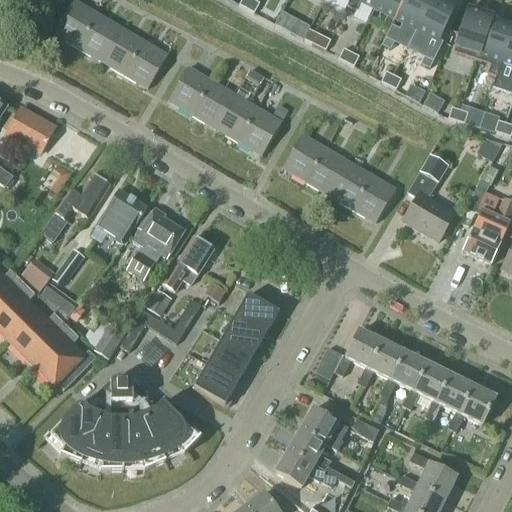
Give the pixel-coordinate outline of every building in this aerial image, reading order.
[(248,0),(242,0),(238,7),(246,12),(251,1),(248,0)] [(348,5),(346,9),(355,14),(359,5),(372,12),(377,0),(350,0),(348,5)] [(377,0),(372,12),(394,22),(404,0),(377,0)] [(404,0),(394,22),(415,33),(431,0),(404,0)] [(443,0),(431,0),(415,33),(437,44),(456,6),(443,0)] [(251,1),(246,12),(253,16),(258,5),(251,1)] [(76,51),(97,16),(73,3),(53,37),(76,51)] [(467,11),(452,55),(476,63),(490,19),(467,11)] [(97,16),(76,51),(99,64),(120,30),(97,16)] [(511,25),(490,19),(476,63),(489,68),(486,77),(496,80),(501,66),(500,66),(511,29),(511,25)] [(301,28),(296,39),(303,42),(308,32),(301,28)] [(511,29),(500,66),(501,66),(511,70),(511,29)] [(120,30),(99,64),(123,78),(143,44),(120,30)] [(308,32),(303,42),(311,46),(316,36),(308,32)] [(166,58),(143,44),(123,78),(146,92),(166,58)] [(343,51),(338,61),(345,65),(350,55),(343,51)] [(350,55),(345,65),(353,69),(358,59),(350,55)] [(191,118),(211,84),(187,70),(167,104),(191,118)] [(249,74),(245,80),(258,88),(263,81),(263,80),(250,72),(249,74)] [(385,74),(380,85),(388,88),(393,78),(385,74)] [(393,78),(388,88),(395,92),(400,82),(393,78)] [(211,84),(191,118),(214,132),(234,97),(211,84)] [(239,91),(235,97),(244,102),(247,96),(239,91)] [(234,97),(214,132),(237,145),(257,111),(234,97)] [(277,108),(271,119),(257,111),(237,145),(260,159),(281,125),(287,113),(277,108)] [(451,110),(447,121),(455,124),(459,113),(451,110)] [(35,154),(50,130),(19,112),(5,137),(35,154)] [(459,113),(455,124),(463,126),(467,116),(459,113)] [(497,123),(494,134),(502,137),(505,126),(497,123)] [(511,128),(505,126),(502,137),(510,139),(511,132),(511,128)] [(304,185),(325,151),(301,137),(281,171),(304,185)] [(484,141),(476,156),(491,164),(499,150),(484,141)] [(325,151),(304,185),(327,199),(348,165),(325,151)] [(428,158),(418,175),(436,186),(446,168),(428,158)] [(348,165),(327,199),(351,212),(371,178),(348,165)] [(485,175),(484,177),(492,181),(496,173),(488,169),(485,175)] [(0,171),(0,187),(5,191),(12,180),(0,171)] [(437,245),(453,217),(426,202),(436,186),(418,175),(406,196),(415,201),(401,225),(437,245)] [(54,217),(40,237),(52,245),(66,225),(65,224),(72,212),(87,222),(109,188),(91,177),(77,198),(70,193),(54,217)] [(394,192),(371,178),(351,212),(374,226),(394,192)] [(489,186),(480,182),(473,194),(470,202),(464,212),(474,217),(489,186)] [(466,191),(463,198),(470,202),(473,194),(466,191)] [(133,231),(146,211),(117,193),(96,228),(107,235),(106,238),(122,248),(133,231)] [(511,227),(511,223),(511,204),(503,200),(494,219),(492,224),(478,218),(461,255),(490,268),(500,245),(499,245),(503,237),(508,226),(511,227)] [(166,262),(183,234),(163,221),(165,218),(153,211),(140,234),(138,233),(131,244),(141,250),(137,256),(136,256),(126,273),(143,283),(159,257),(166,262)] [(464,212),(458,225),(468,230),(474,217),(464,212)] [(511,223),(511,227),(508,226),(503,237),(511,241),(511,223)] [(196,278),(213,253),(193,240),(180,260),(178,259),(161,287),(174,295),(182,283),(190,288),(196,278)] [(511,277),(511,247),(501,272),(511,277)] [(84,260),(72,252),(51,282),(62,290),(84,260)] [(54,276),(34,261),(19,280),(39,295),(54,276)] [(0,278),(0,303),(20,283),(9,273),(2,280),(0,278)] [(0,303),(0,337),(6,343),(36,313),(26,304),(33,297),(20,283),(0,303)] [(49,286),(40,299),(67,319),(77,307),(49,286)] [(216,289),(209,301),(218,306),(225,294),(216,289)] [(171,302),(156,293),(145,311),(159,320),(171,302)] [(264,338),(274,321),(277,317),(245,299),(232,322),(263,340),(266,341),(267,340),(264,338)] [(119,350),(128,355),(145,328),(175,347),(200,309),(191,303),(172,333),(141,313),(119,350)] [(77,308),(70,317),(68,321),(75,326),(79,321),(84,314),(77,308)] [(53,316),(46,323),(36,313),(6,343),(29,366),(66,329),(53,316)] [(232,322),(219,345),(250,362),(253,364),(254,363),(251,361),(263,340),(232,322)] [(125,336),(110,326),(102,340),(89,331),(83,341),(94,352),(93,354),(108,363),(125,336)] [(29,366),(32,369),(53,389),(56,386),(64,378),(72,370),(80,362),(82,360),(70,348),(77,341),(66,329),(29,366)] [(358,333),(344,360),(327,351),(314,377),(329,384),(333,376),(342,380),(350,364),(364,371),(367,372),(381,344),(358,333)] [(372,375),(386,382),(390,383),(403,356),(381,344),(367,372),(364,371),(356,387),(364,391),(372,375)] [(206,367),(237,385),(240,387),(241,386),(238,384),(250,362),(219,345),(206,367)] [(88,354),(82,360),(80,362),(87,369),(95,361),(88,354)] [(395,386),(409,393),(412,395),(426,367),(403,356),(390,383),(386,382),(378,398),(387,402),(395,386)] [(80,362),(72,370),(78,377),(87,369),(80,362)] [(224,407),(237,385),(206,367),(193,390),(227,410),(227,409),(224,407)] [(417,397),(432,404),(435,406),(449,378),(426,367),(412,395),(409,393),(401,409),(409,413),(417,397)] [(72,370),(64,378),(71,385),(78,377),(72,370)] [(64,378),(56,386),(63,393),(71,385),(64,378)] [(440,408),(454,415),(457,417),(471,389),(449,378),(435,406),(432,404),(424,420),(432,424),(440,408)] [(110,382),(108,384),(95,396),(93,404),(110,411),(110,406),(129,406),(129,411),(145,405),(145,396),(131,384),(132,383),(130,382),(127,381),(125,380),(123,380),(119,380),(116,380),(113,381),(110,382)] [(494,400),(471,389),(457,417),(454,415),(446,431),(455,436),(463,419),(481,428),(494,400)] [(162,404),(161,405),(160,404),(151,416),(151,415),(129,424),(129,423),(105,423),(106,422),(84,413),(85,412),(79,406),(79,405),(47,437),(62,452),(59,459),(80,467),(82,460),(100,467),(100,475),(122,474),(122,467),(141,467),(143,474),(164,465),(161,458),(178,451),(184,457),(199,441),(162,404)] [(311,412),(299,433),(325,448),(335,453),(340,445),(330,439),(337,427),(311,412)] [(372,445),(378,433),(355,422),(349,434),(372,445)] [(335,482),(350,491),(355,482),(329,467),(330,466),(318,459),(325,448),(299,433),(286,454),(335,482)] [(330,490),(335,482),(286,454),(274,475),(300,490),(307,479),(318,485),(319,484),(330,490)] [(425,472),(418,486),(416,490),(444,503),(455,480),(428,467),(430,464),(413,456),(408,464),(425,472)] [(404,511),(439,511),(444,503),(416,490),(418,486),(401,478),(397,487),(413,495),(406,509),(404,511)] [(243,511),(274,511),(262,496),(242,511),(243,511)] [(404,511),(406,509),(390,501),(386,509),(391,511),(404,511)]
